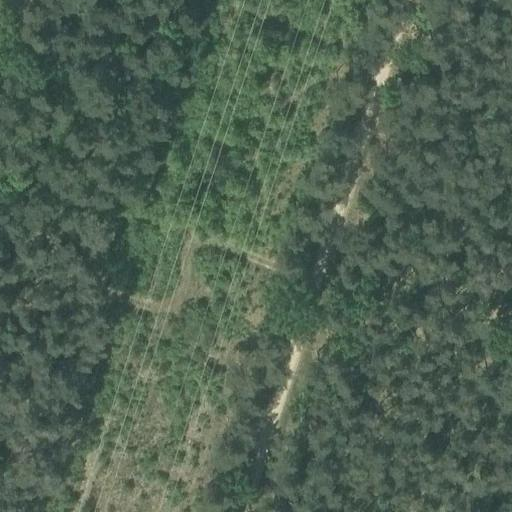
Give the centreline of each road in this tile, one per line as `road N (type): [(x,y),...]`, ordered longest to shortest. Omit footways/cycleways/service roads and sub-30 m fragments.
road 1 (track): [(236,511),(326,228)]
road 2 (track): [(326,228),(398,0)]
